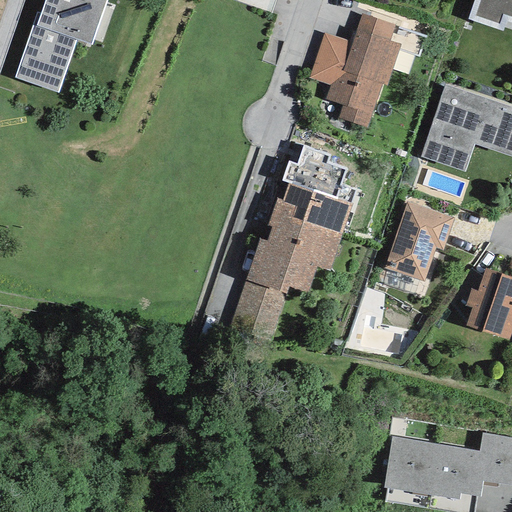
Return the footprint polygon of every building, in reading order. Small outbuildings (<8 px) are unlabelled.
[(36,13),(14,77),(58,93),(76,39),(91,44),(107,0),(44,0),(39,14),(36,13)] [(511,0),(473,0),(467,19),(502,31),(506,22),(511,23),(511,0)] [(330,86),(325,100),(343,106),(338,118),(367,127),(381,84),(386,85),(399,46),(388,42),(394,25),(362,14),(352,42),(324,33),(308,78),(330,86)] [(511,107),(445,85),(420,157),(464,172),(474,144),(511,156),(511,107)] [(282,181),(289,184),(336,199),(346,167),(328,162),(331,154),(303,145),(297,164),(288,161),(282,181)] [(260,238),(245,280),(287,294),(288,287),(308,292),(317,266),(330,270),(351,204),(336,199),(289,184),(283,200),(277,198),(266,225),(271,227),(266,241),(260,238)] [(453,218),(406,201),(384,268),(424,282),(435,248),(442,250),(453,218)] [(471,308),(466,326),(508,340),(511,329),(511,277),(485,268),(477,291),(471,289),(465,306),(471,308)] [(398,276),(393,289),(419,298),(424,286),(398,276)] [(271,342),(287,294),(245,280),(230,328),(271,342)] [(478,451),(391,436),(383,488),(459,499),(460,492),(479,496),(482,481),(511,485),(511,438),(481,433),(478,451)]
